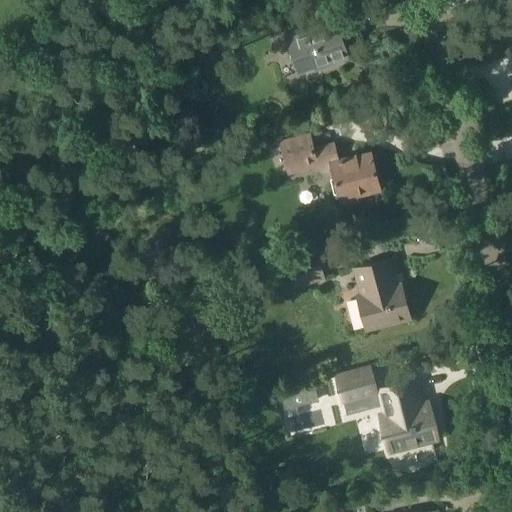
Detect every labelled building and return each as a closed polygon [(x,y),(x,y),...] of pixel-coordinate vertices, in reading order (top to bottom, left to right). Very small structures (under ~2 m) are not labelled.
[(287,48),(290,58),(293,58),(298,74),(314,69),(315,70),(333,64),(332,61),(347,56),(336,23),(321,28),(320,24),(308,28),(309,30),(286,37),(289,46),(287,48)] [(288,173),(322,165),(329,163),(339,203),(357,198),(356,194),(380,188),(371,153),(357,156),(357,154),(342,158),(339,159),(339,156),(337,157),(334,144),(315,148),(311,132),(280,140),(288,173)] [(319,252),(288,260),(295,287),(326,279),(319,252)] [(353,268),(359,292),(355,293),(365,331),(410,319),(401,283),(396,284),(389,258),(353,268)] [(381,402),(384,412),(380,414),(389,451),(436,439),(427,403),(421,405),(415,380),(377,390),(370,365),(337,374),(347,411),(381,402)]
